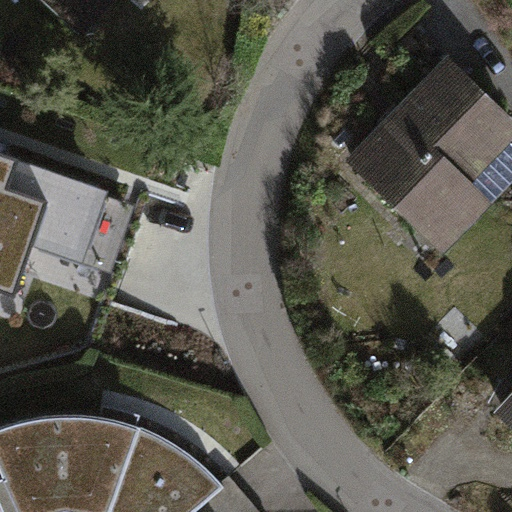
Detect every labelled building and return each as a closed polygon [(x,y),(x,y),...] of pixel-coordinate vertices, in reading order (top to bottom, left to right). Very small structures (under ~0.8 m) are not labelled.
[(35,0),(80,41),(118,0),(35,0)] [(511,124),(447,61),(344,166),(441,261),(511,188),(511,124)] [(84,270),(110,196),(0,158),(0,301),(15,307),(34,253),(84,270)] [(511,399),(493,419),(511,437),(511,399)] [(0,511),(194,511),(227,482),(191,448),(161,429),(121,413),(76,406),(36,408),(0,419),(0,511)] [(200,511),(259,511),(241,485),(200,511)]
